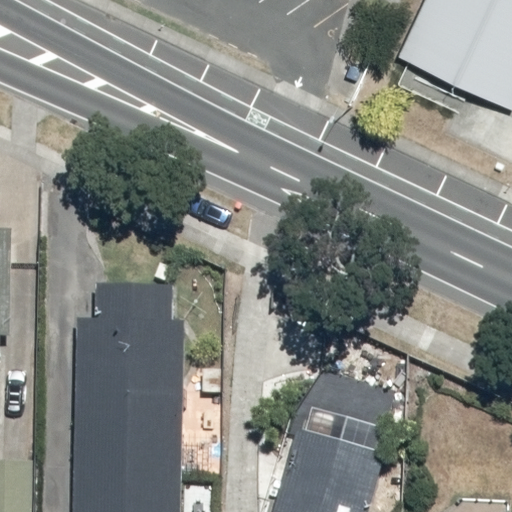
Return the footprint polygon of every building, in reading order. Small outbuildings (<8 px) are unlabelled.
[(511,0),(430,0),(407,54),(511,99),(511,0)] [(18,257),(0,257),(0,419),(11,419),(11,335),(18,335),(18,257)] [(108,320),(86,320),(84,511),(193,511),(195,321),(181,321),(181,286),(108,285),(108,320)] [(341,342),(288,511),(380,511),(423,366),(341,342)] [(45,511),(46,465),(0,464),(0,511),(45,511)] [(511,511),(511,493),(460,496),(461,507),(440,507),(440,511),(511,511)]
